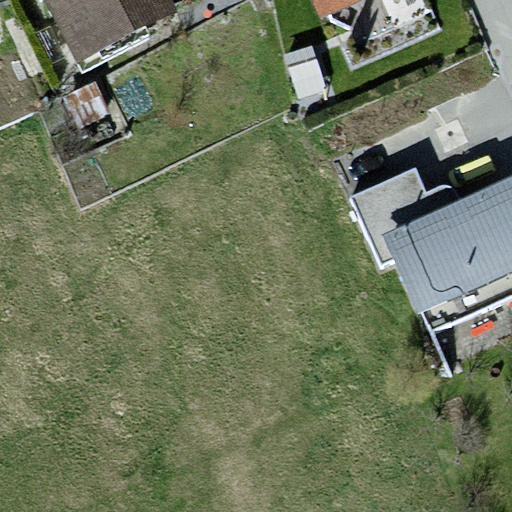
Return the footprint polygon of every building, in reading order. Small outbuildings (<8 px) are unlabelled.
[(164,0),(39,0),(77,70),(175,23),(164,0)] [(306,0),(319,28),(382,0),(306,0)] [(313,48),(283,58),(296,103),(326,94),(313,48)] [(415,173),(349,202),(378,271),(391,265),(381,245),(460,207),(456,195),(442,191),(424,199),(415,173)] [(391,265),(418,327),(511,284),(511,184),(460,207),(381,245),(391,265)]
